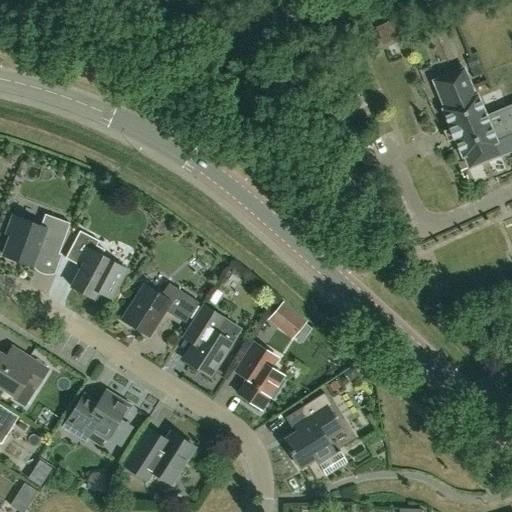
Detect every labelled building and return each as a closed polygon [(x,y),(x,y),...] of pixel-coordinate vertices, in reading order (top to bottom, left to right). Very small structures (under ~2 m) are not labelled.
[(390,21),(375,27),(382,43),(397,37),(390,21)] [(475,55),(466,58),(470,67),(478,64),(475,55)] [(444,109),(474,97),(463,69),(433,81),(444,109)] [(511,105),(485,117),(476,96),(474,97),(444,109),(442,110),(451,132),(450,133),(454,143),(455,142),(462,157),(464,156),(469,167),(498,155),(493,144),(496,143),(495,141),(511,133),(511,105)] [(58,255),(70,223),(45,214),(40,226),(12,216),(6,233),(10,235),(3,255),(33,266),(38,252),(43,254),(44,250),(58,255)] [(112,299),(127,270),(120,266),(101,256),(104,250),(96,246),(98,241),(79,231),(67,255),(79,261),(80,267),(70,286),(94,299),(98,292),(112,299)] [(198,302),(168,283),(163,292),(157,293),(144,285),(122,320),(148,336),(164,310),(185,323),(198,302)] [(215,305),(223,293),(215,288),(207,300),(215,305)] [(189,325),(201,333),(184,360),(210,376),(231,342),(233,343),(241,329),(202,304),(189,325)] [(295,316),(281,304),(270,318),(284,329),(295,316)] [(261,409),(282,375),(270,367),(276,357),(254,343),(240,364),(251,372),(237,394),(261,409)] [(11,347),(4,357),(0,354),(0,385),(16,396),(25,381),(35,388),(47,369),(26,356),(11,347)] [(344,372),(349,380),(357,375),(352,367),(344,372)] [(128,405),(105,391),(97,403),(83,394),(63,426),(86,440),(92,430),(106,439),(128,405)] [(300,467),(315,458),(326,475),(346,462),(340,452),(335,455),(325,439),(340,429),(327,408),(332,405),(324,393),(303,406),(310,417),(295,427),(298,431),(283,440),(300,467)] [(14,423),(0,414),(0,443),(1,444),(14,423)] [(170,432),(166,439),(148,427),(143,435),(123,465),(147,481),(153,472),(171,484),(195,447),(170,432)] [(48,471),(40,466),(34,477),(42,481),(48,471)] [(96,491),(97,491),(98,490),(99,490),(100,490),(101,490),(101,489),(102,489),(103,488),(104,487),(105,486),(105,485),(105,484),(106,484),(106,483),(106,482),(106,481),(106,480),(106,479),(105,478),(105,477),(105,476),(104,476),(104,475),(103,474),(102,473),(101,473),(101,472),(100,472),(99,472),(98,472),(97,472),(96,472),(95,472),(94,472),(93,472),(92,473),(91,473),(90,474),(89,475),(89,476),(88,476),(88,477),(88,478),(87,479),(87,480),(87,481),(87,482),(87,483),(87,484),(88,484),(88,485),(88,486),(89,487),(90,488),(91,489),(92,489),(93,490),(94,490),(95,490),(96,491)]
